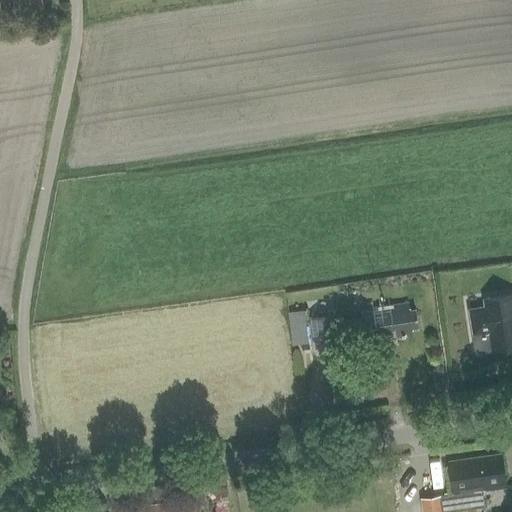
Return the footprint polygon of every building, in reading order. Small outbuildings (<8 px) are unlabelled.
[(511,347),(511,295),(484,300),(485,307),(469,310),(473,330),(488,327),(492,350),(511,347)] [(412,328),(418,327),(416,310),(410,311),(409,304),(363,310),(368,342),(406,337),(405,334),(413,333),(412,328)] [(314,349),(339,346),(335,313),(310,316),(314,349)] [(421,511),(458,511),(488,508),(486,491),(507,488),(502,454),(449,462),(454,495),(420,499),(421,511)] [(190,511),(190,508),(183,509),(182,502),(136,508),(136,511),(190,511)]
